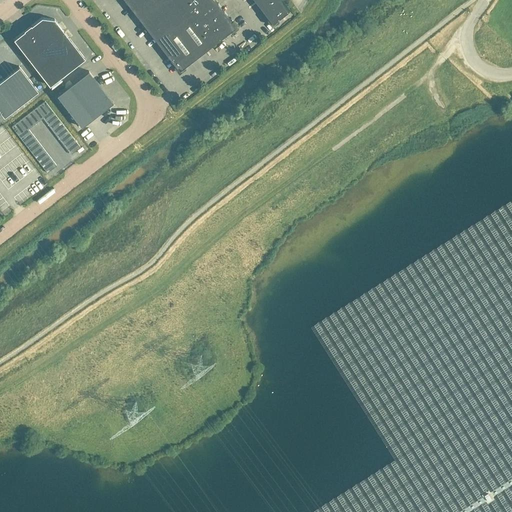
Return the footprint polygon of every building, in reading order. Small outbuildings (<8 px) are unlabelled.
[(126,0),(137,14),(155,0),(126,0)] [(144,22),(172,1),(171,0),(155,0),(137,14),(144,22)] [(178,8),(188,0),(172,0),(172,1),(178,8)] [(184,16),(204,0),(188,0),(178,8),(184,16)] [(190,24),(198,18),(218,3),(215,0),(204,0),(184,16),(190,24)] [(290,10),(282,0),(270,0),(261,7),(270,18),(268,19),(273,26),(280,21),(279,19),(290,10)] [(184,16),(178,8),(172,1),(144,22),(156,38),(184,16)] [(204,26),(224,10),(218,3),(198,18),(204,26)] [(233,32),(239,27),(234,20),(233,22),(224,10),(204,26),(198,18),(190,24),(202,40),(209,48),(232,31),(233,32)] [(209,48),(202,40),(190,24),(184,16),(156,38),(177,65),(175,66),(180,73),(187,68),(185,66),(209,48)] [(85,58),(54,19),(42,17),(31,25),(24,31),(14,39),(49,85),(85,58)] [(38,90),(19,66),(0,80),(0,111),(4,117),(38,90)] [(113,102),(88,71),(57,95),(70,112),(81,127),(109,105),(113,102)] [(45,101),(40,105),(48,114),(43,118),(46,122),(56,115),(45,101)] [(48,114),(40,105),(31,112),(38,121),(43,118),(48,114)] [(38,121),(31,112),(26,115),(33,125),(38,121)] [(33,125),(26,115),(17,123),(24,132),(29,129),(33,125)] [(50,127),(59,119),(56,115),(46,122),(50,127)] [(53,131),(63,124),(59,119),(50,127),(53,131)] [(23,141),(32,133),(29,129),(24,132),(17,123),(12,127),(17,134),(23,141)] [(57,136),(66,129),(63,124),(53,131),(57,136)] [(60,140),(70,133),(66,129),(57,136),(60,140)] [(26,145),(36,138),(32,133),(23,141),(24,143),(26,145)] [(64,145),(73,138),(70,133),(60,140),(64,145)] [(30,150),(39,142),(36,138),(26,145),(28,147),(30,150)] [(67,150),(77,142),(73,138),(64,145),(67,150)] [(33,154),(43,147),(39,142),(30,150),(31,152),(33,154)] [(80,147),(77,142),(67,150),(71,154),(80,147)] [(37,159),(46,151),(43,147),(33,154),(35,157),(37,159)] [(40,163),(50,156),(46,151),(37,159),(38,161),(40,163)] [(44,168),(53,161),(50,156),(40,163),(42,166),(44,168)] [(57,165),(53,161),(44,168),(47,172),(57,165)] [(40,178),(30,186),(38,196),(48,188),(40,178)]
